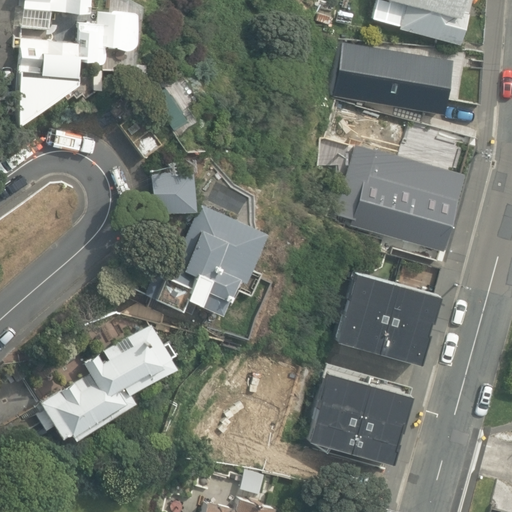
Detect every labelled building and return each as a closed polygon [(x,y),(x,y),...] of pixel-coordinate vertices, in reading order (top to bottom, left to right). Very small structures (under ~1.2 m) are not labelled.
[(21,0),(20,27),(48,28),(49,10),(84,12),(84,0),(21,0)] [(375,0),(371,17),(457,41),(468,0),(375,0)] [(16,96),(49,99),(51,73),(73,75),(74,59),(98,61),(100,45),(121,46),(123,30),(131,31),(132,13),(102,10),(100,24),(74,21),(73,42),(21,37),(16,96)] [(423,108),(431,65),(379,56),(379,53),(342,47),(337,74),(360,78),(358,87),(373,89),(371,99),(423,108)] [(478,73),(482,54),(452,49),(448,68),(478,73)] [(117,123),(142,156),(161,142),(136,109),(117,123)] [(419,129),(435,133),(438,120),(421,116),(419,129)] [(398,148),(438,160),(444,140),(404,128),(398,148)] [(352,218),(351,224),(407,240),(405,248),(418,252),(420,245),(438,250),(459,173),(377,151),(376,156),(350,149),(333,213),(352,218)] [(150,171),(152,210),(191,208),(189,169),(150,171)] [(183,294),(217,310),(233,275),(241,279),(263,232),(199,202),(166,273),(153,267),(142,292),(177,308),(183,294)] [(414,362),(434,293),(349,269),(330,338),(414,362)] [(92,372),(37,402),(55,435),(58,434),(61,440),(71,435),(73,438),(130,407),(124,395),(174,368),(169,358),(174,355),(155,322),(118,342),(117,340),(102,348),(105,354),(101,356),(98,349),(84,357),(92,372)] [(384,461),(402,400),(319,375),(301,436),(384,461)] [(271,511),(269,507),(270,504),(234,495),(231,506),(201,498),(197,511),(271,511)]
